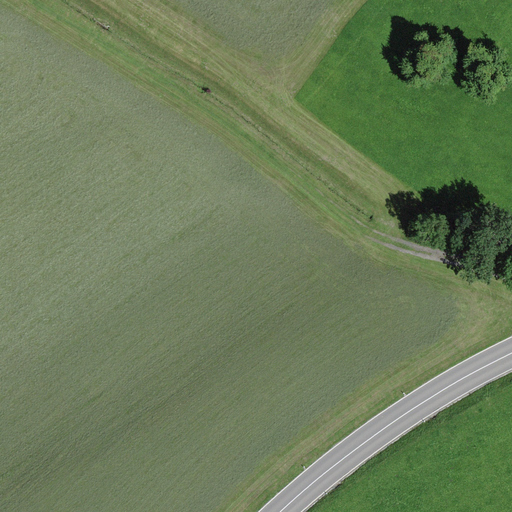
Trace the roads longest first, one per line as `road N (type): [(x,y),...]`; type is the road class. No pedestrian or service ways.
road 1 (track): [(511,280),(373,238),(235,128),(31,0)]
road 2 (tertiary): [(282,511),(407,413),(511,353)]
